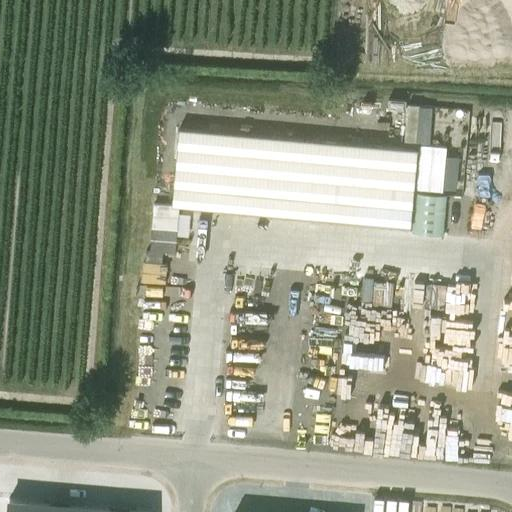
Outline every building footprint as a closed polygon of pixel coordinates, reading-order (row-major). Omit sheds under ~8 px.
[(434,107),(420,106),(417,144),(431,145),(432,130),(428,130),(429,122),(433,122),(434,107)] [(178,129),(171,205),(411,226),(417,150),(178,129)] [(442,191),(446,147),(420,144),(416,188),(442,191)] [(443,235),(446,195),(414,193),(411,232),(443,235)] [(453,275),(420,274),(419,297),(452,299),(453,275)] [(19,499),(17,511),(130,511),(130,510),(19,499)]
